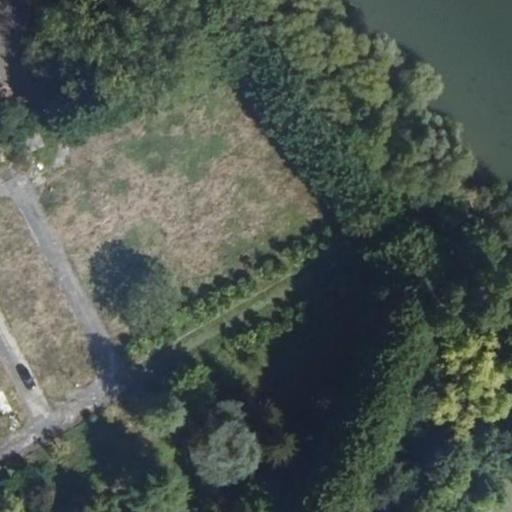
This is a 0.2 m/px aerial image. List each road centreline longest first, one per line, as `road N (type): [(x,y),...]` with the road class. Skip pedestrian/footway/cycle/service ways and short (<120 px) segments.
road 1 (track): [(334,511),(450,245)]
road 2 (unknown): [(12,186),(44,155),(0,66)]
